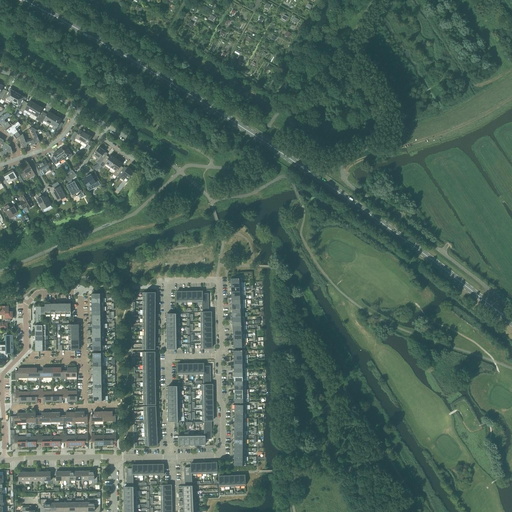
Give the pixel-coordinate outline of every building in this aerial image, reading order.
[(1,99),(0,101),(3,104),(6,99),(12,102),(17,93),(11,90),(9,92),(9,94),(6,92),(1,99)] [(17,108),(20,110),(25,103),(22,101),(24,97),(17,93),(12,102),(19,106),(17,108)] [(29,111),(32,113),(36,104),(30,101),(28,104),(25,102),(25,103),(20,110),(24,112),(25,110),(28,111),(29,111)] [(36,119),(39,121),(44,113),(41,112),(43,108),(36,104),(32,113),(35,115),(34,115),(38,117),(36,119)] [(3,114),(0,116),(1,116),(0,116),(0,124),(1,126),(3,125),(6,129),(11,126),(6,119),(13,114),(7,111),(3,114)] [(44,121),(50,124),(55,115),(49,112),(47,115),(44,113),(39,121),(43,123),(44,121)] [(55,115),(50,124),(54,126),(52,129),(58,132),(62,125),(63,124),(63,123),(62,125),(59,123),(62,119),(55,115)] [(11,126),(6,129),(11,136),(13,135),(16,139),(19,137),(21,135),(16,129),(21,125),(19,122),(22,120),(20,118),(18,120),(11,126)] [(29,130),(33,139),(35,144),(40,141),(37,133),(41,131),(41,130),(34,126),(29,130)] [(76,138),(81,141),(86,133),(80,130),(78,134),(74,132),(75,131),(70,139),(74,141),(76,138)] [(86,133),(81,141),(87,145),(85,148),(89,150),(94,142),(93,142),(93,143),(90,141),(92,137),(86,133)] [(23,134),(21,135),(19,137),(22,148),(35,144),(33,139),(26,141),(23,134)] [(3,149),(0,150),(0,156),(13,152),(11,146),(11,147),(6,143),(3,148),(3,149)] [(63,147),(58,150),(64,159),(67,156),(69,158),(73,156),(67,148),(65,149),(63,147)] [(95,162),(100,165),(106,155),(108,154),(108,153),(106,155),(104,153),(105,151),(99,147),(93,155),(98,158),(95,162)] [(64,159),(58,150),(52,155),(54,157),(51,158),(57,167),(61,164),(60,162),(64,159)] [(106,164),(111,167),(117,159),(111,155),(109,157),(106,155),(100,165),(104,167),(106,164)] [(39,163),(36,164),(42,176),(45,174),(44,172),(50,169),(51,171),(45,159),(42,161),(43,163),(40,164),(39,163)] [(113,174),(117,177),(123,168),(121,166),(123,163),(117,159),(111,167),(116,171),(113,174)] [(20,174),(24,180),(26,179),(27,180),(35,175),(29,164),(22,167),(25,172),(20,174)] [(123,168),(117,177),(118,175),(119,176),(119,177),(124,180),(127,182),(128,180),(134,172),(128,167),(127,168),(126,170),(123,168)] [(15,174),(13,170),(4,175),(8,183),(14,179),(15,181),(21,178),(18,172),(15,174)] [(73,170),(64,178),(65,180),(67,182),(66,183),(68,185),(67,185),(72,196),(75,194),(76,196),(78,195),(80,199),(85,196),(84,194),(78,183),(78,184),(76,185),(75,181),(72,182),(70,177),(75,173),(73,170)] [(87,178),(83,180),(89,191),(100,185),(95,175),(93,177),(91,174),(86,177),(87,178)] [(53,193),(52,194),(57,202),(66,197),(58,182),(52,185),(55,189),(54,190),(55,192),(53,193)] [(25,191),(19,194),(23,201),(20,203),(23,209),(26,207),(28,209),(33,206),(27,194),(29,193),(27,191),(26,192),(25,191)] [(50,202),(49,202),(46,197),(44,198),(43,196),(42,196),(40,192),(34,195),(42,210),(52,205),(50,202)] [(7,201),(0,204),(0,207),(1,209),(3,213),(6,212),(10,219),(19,214),(14,206),(11,208),(7,201)] [(92,294),(92,298),(103,298),(103,290),(93,290),(93,294),(92,294)] [(2,315),(2,322),(8,322),(10,322),(10,319),(13,319),(13,311),(9,311),(9,306),(0,305),(0,309),(0,315),(2,315)] [(36,307),(36,325),(41,325),(41,314),(45,314),(45,307),(36,307)] [(9,354),(13,354),(13,335),(6,335),(6,345),(0,345),(0,358),(9,358),(9,354)] [(61,367),(52,368),(52,377),(61,377),(61,379),(65,379),(64,371),(61,371),(61,367)] [(67,370),(64,371),(65,379),(68,379),(68,377),(77,377),(77,367),(67,367),(67,370)] [(28,378),(28,368),(18,368),(18,371),(15,371),(16,380),(19,380),(19,378),(28,378)] [(37,368),(28,368),(28,378),(37,378),(37,380),(40,380),(40,371),(37,371),(37,368)] [(43,371),(40,371),(40,380),(43,380),(43,378),(52,377),(52,368),(43,368),(43,371)] [(62,391),(53,391),(53,401),(62,401),(62,398),(65,398),(65,389),(61,389),(62,391)] [(68,389),(65,389),(65,398),(68,398),(68,401),(77,401),(77,391),(68,391),(68,389)] [(28,402),(28,392),(19,392),(19,390),(16,390),(16,399),(19,399),(19,402),(28,402)] [(37,392),(28,392),(28,402),(38,402),(38,398),(40,398),(40,390),(37,390),(37,392)] [(43,390),(40,390),(40,398),(43,398),(43,401),(53,401),(53,391),(43,392),(43,390)] [(104,421),(103,411),(94,412),(94,415),(91,415),(91,424),(95,423),(95,422),(104,421)] [(113,411),(103,411),(104,421),(113,421),(113,423),(116,423),(116,414),(113,414),(113,411)] [(42,416),(39,416),(39,424),(42,424),(42,422),(51,422),(51,412),(42,413),(42,416)] [(60,412),(51,412),(51,422),(51,424),(63,424),(63,415),(60,415),(60,412)] [(66,415),(63,415),(63,424),(66,424),(66,422),(75,422),(75,412),(66,412),(66,415)] [(85,412),(75,412),(75,422),(84,422),(85,424),(88,424),(88,415),(85,415),(85,412)] [(14,416),(10,416),(10,423),(14,423),(14,425),(18,425),(18,423),(27,423),(27,413),(17,413),(17,416),(14,416)] [(36,413),(27,413),(27,423),(36,423),(36,425),(39,424),(39,416),(36,416),(36,413)] [(113,435),(104,435),(104,445),(113,445),(113,442),(116,442),(116,433),(113,433),(113,435)] [(42,434),(39,435),(39,443),(42,443),(42,446),(51,446),(51,436),(42,436),(42,434)] [(60,436),(51,436),(51,446),(61,446),(61,443),(64,443),(63,434),(60,434),(60,436)] [(67,434),(63,434),(64,443),(66,443),(67,446),(76,446),(76,436),(67,436),(67,434)] [(85,436),(76,436),(76,446),(85,446),(85,442),(88,442),(88,434),(85,434),(85,436)] [(104,445),(104,435),(95,436),(95,434),(91,434),(92,442),(95,442),(95,445),(104,445)] [(27,447),(27,437),(18,437),(18,435),(15,435),(15,439),(15,444),(18,444),(18,447),(27,447)] [(36,436),(27,437),(27,447),(36,446),(36,443),(39,443),(39,435),(36,435),(36,436)] [(90,469),(88,470),(88,480),(92,480),(92,483),(97,483),(97,477),(94,477),(94,471),(90,471),(90,469)] [(44,470),(44,471),(44,481),(48,480),(48,484),(54,484),(53,478),(50,478),(50,471),(46,471),(46,470),(44,470)] [(56,478),(53,478),(54,484),(59,484),(59,480),(63,480),(63,470),(60,470),(60,471),(56,471),(56,478)] [(25,472),(21,472),(21,471),(19,471),(19,472),(19,478),(16,478),(16,485),(19,484),(19,481),(23,481),(23,484),(26,484),(26,481),(25,481),(25,472)] [(97,498),(88,498),(88,502),(88,511),(90,511),(91,511),(95,511),(95,505),(98,505),(97,498)] [(50,511),(51,503),(47,503),(47,499),(41,499),(41,506),(44,506),(44,511),(49,511),(48,511),(50,511)]
